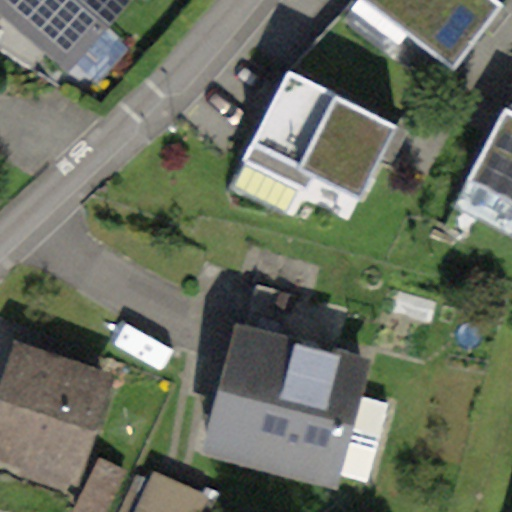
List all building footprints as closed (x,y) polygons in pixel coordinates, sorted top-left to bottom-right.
[(21,0),(5,19),(69,75),(134,0),(21,0)] [(494,0),(360,0),(449,63),(494,0)] [(435,123),(320,62),(282,134),(397,194),(435,123)] [(511,110),(504,107),(468,179),(511,201),(511,110)] [(238,347),(208,456),(333,490),(363,381),(238,347)] [(19,361),(0,425),(0,470),(80,494),(111,389),(19,361)] [(205,511),(206,510),(112,476),(99,511),(205,511)]
